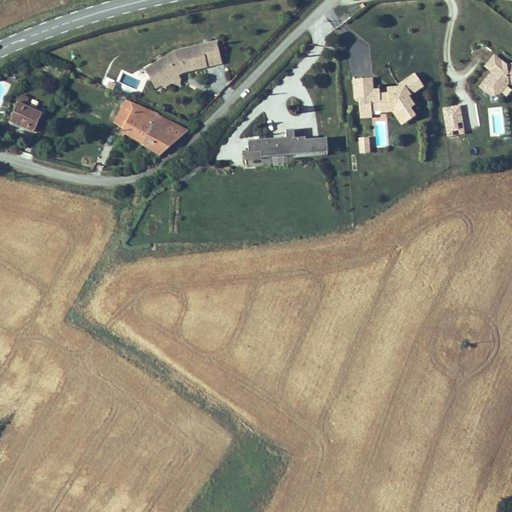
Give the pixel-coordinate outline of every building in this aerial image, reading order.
[(175,51),(151,64),(162,82),(169,78),(171,81),(179,77),(177,73),(175,69),(180,67),(182,71),(205,66),(204,61),(219,58),(216,42),(175,51)] [(507,84),(511,83),(511,63),(505,65),(494,56),(489,62),(495,68),(492,72),(480,86),(490,95),(499,94),(507,84)] [(219,58),(204,61),(205,66),(220,63),(219,58)] [(492,72),(495,68),(489,62),(486,66),(492,72)] [(162,82),(151,64),(145,68),(155,86),(162,82)] [(418,107),(411,98),(416,95),(414,92),(425,85),(417,75),(401,86),(402,91),(397,94),(390,95),(383,95),(382,91),(376,91),(375,80),(356,81),(357,101),(362,101),(363,114),(375,113),(374,107),(383,106),(383,109),(392,109),(395,113),(400,120),(404,117),(409,124),(419,117),(413,110),(418,107)] [(416,95),(426,88),(425,85),(414,92),(416,95)] [(34,136),(42,117),(24,110),(27,103),(21,101),(11,126),(34,136)] [(122,133),(137,105),(129,101),(121,116),(114,129),(122,133)] [(144,143),(158,114),(137,105),(122,133),(144,143)] [(460,105),(442,108),(447,136),(464,134),(460,105)] [(383,106),(374,107),(375,113),(384,112),(384,114),(395,113),(392,109),(383,109),(383,106)] [(114,129),(121,116),(112,112),(106,125),(114,129)] [(162,133),(179,139),(187,132),(162,121),(164,117),(158,114),(144,143),(155,149),(162,133)] [(409,124),(404,117),(400,120),(405,127),(409,124)] [(330,140),(309,142),(309,139),(298,140),(297,132),(289,133),(290,140),(251,143),(252,156),(264,155),(265,160),(331,154),(330,140)] [(162,133),(155,149),(164,154),(179,139),(162,133)] [(362,140),(363,148),(373,148),(372,139),(362,140)]
